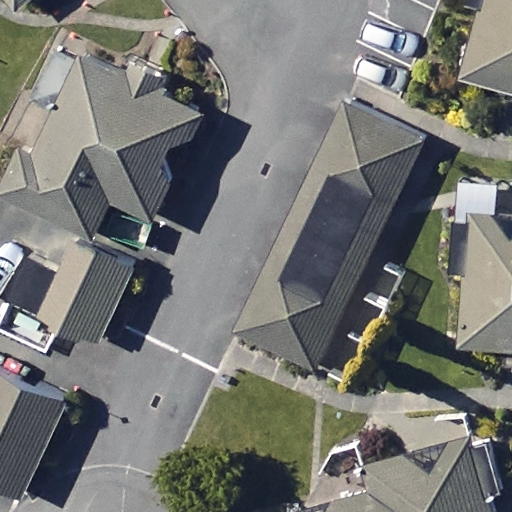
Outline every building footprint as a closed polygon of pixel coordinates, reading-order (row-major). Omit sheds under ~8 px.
[(2,0),(12,11),(26,0),(2,0)] [(511,0),(489,0),(469,84),(511,94),(511,0)] [(178,175),(166,170),(180,139),(192,145),(207,113),(62,45),(37,99),(59,109),(38,153),(23,145),(1,193),(96,238),(114,199),(157,220),(178,175)] [(425,143),(346,106),(240,333),(319,370),(425,143)] [(511,214),(474,211),(462,347),(511,351),(511,214)] [(141,273),(79,245),(47,317),(109,344),(141,273)] [(69,407),(0,374),(0,485),(26,498),(69,407)] [(492,511),(475,446),(366,475),(371,492),(294,511),(492,511)]
